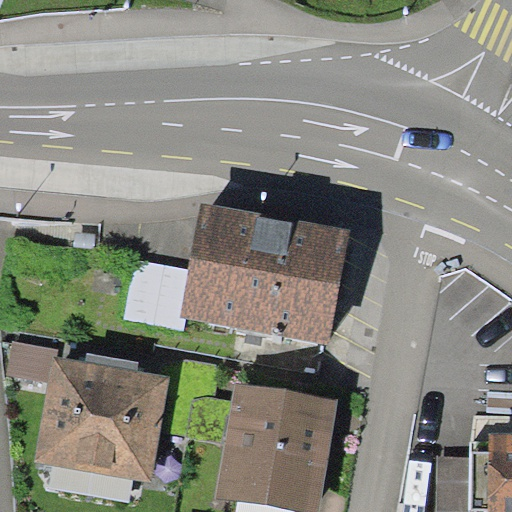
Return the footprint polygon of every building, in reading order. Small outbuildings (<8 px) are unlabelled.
[(200,218),(189,275),(180,323),(232,333),(231,337),(267,343),(268,339),(319,349),(339,245),(200,218)] [(178,335),(180,323),(189,275),(130,264),(119,324),(178,335)] [(36,464),(88,473),(106,368),(84,364),(81,377),(52,371),(36,464)] [(159,424),(184,428),(195,367),(181,365),(169,367),(159,424)] [(129,372),(106,368),(88,473),(140,482),(156,390),(127,384),(129,372)] [(228,443),(218,503),(272,511),(306,511),(324,411),(236,396),(234,408),(201,403),(189,405),(184,436),(228,443)] [(434,471),(433,511),(511,511),(511,446),(465,447),(465,472),(434,471)]
